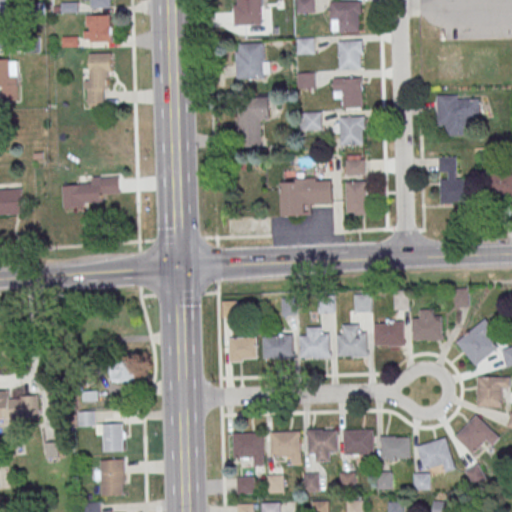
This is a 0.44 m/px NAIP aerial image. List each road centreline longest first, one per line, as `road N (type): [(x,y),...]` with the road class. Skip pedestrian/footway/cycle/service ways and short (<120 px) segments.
road 1 (tertiary): [(511,252),(0,277)]
road 2 (residential): [(406,257),(397,0)]
road 3 (residential): [(393,394),(180,398)]
road 4 (secondary): [(173,141),(168,0)]
road 5 (secondary): [(180,398),(177,268)]
road 6 (secondary): [(177,268),(173,141)]
